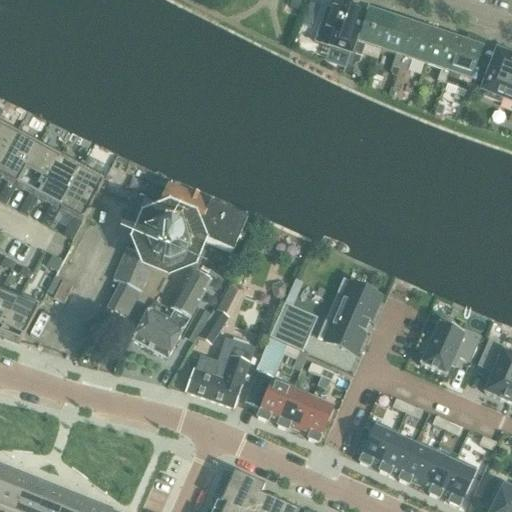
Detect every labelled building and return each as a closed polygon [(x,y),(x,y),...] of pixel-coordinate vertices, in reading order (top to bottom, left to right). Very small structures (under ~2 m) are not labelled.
[(301,0),(300,0),(291,0),(288,8),(297,12),(301,0)] [(328,9),(316,44),(350,55),(353,56),(367,14),(368,11),(347,4),(343,14),(328,9)] [(353,56),(360,59),(361,56),(364,47),(380,52),(390,20),(367,13),(353,56)] [(390,20),(380,52),(395,57),(391,69),(392,69),(391,74),(392,78),(396,79),(396,78),(399,71),(413,28),(390,20)] [(399,71),(396,78),(403,80),(405,74),(406,74),(410,63),(425,67),(436,35),(413,28),(399,71)] [(436,35),(425,67),(440,72),(436,84),(444,86),(458,42),(436,35)] [(458,42),(444,86),(467,94),(470,83),(481,50),(458,42)] [(511,105),(511,112),(511,114),(511,113),(511,62),(509,61),(507,57),(502,56),(499,57),(495,56),(481,94),(484,95),(482,99),(499,106),(501,101),(511,105)] [(342,74),(342,76),(348,79),(354,67),(347,64),(343,75),(342,74)] [(437,108),(435,115),(440,117),(443,110),(437,108)] [(0,164),(17,133),(0,123),(0,164)] [(15,189),(39,144),(17,133),(0,164),(0,180),(7,185),(0,196),(0,203),(5,207),(15,189)] [(15,189),(29,197),(19,214),(27,219),(37,201),(61,156),(39,144),(15,189)] [(49,231),(58,213),(83,168),(61,156),(37,201),(50,208),(41,226),(49,231)] [(83,168),(58,213),(72,220),(62,238),(72,243),(105,180),(83,168)] [(151,189),(145,201),(158,207),(155,215),(166,220),(183,228),(190,242),(194,240),(231,256),(246,223),(209,207),(209,206),(167,188),(164,194),(151,189)] [(150,226),(142,244),(149,261),(166,269),(184,262),(191,245),(190,242),(183,228),(166,220),(150,226)] [(154,264),(124,251),(112,283),(120,286),(106,312),(125,322),(139,295),(154,264)] [(48,265),(58,271),(62,264),(51,259),(48,265)] [(0,267),(11,273),(14,266),(4,260),(0,267)] [(18,276),(29,282),(32,276),(22,270),(18,276)] [(132,345),(132,344),(145,351),(145,352),(152,356),(152,355),(165,362),(165,363),(166,363),(183,330),(210,282),(190,272),(169,311),(173,313),(168,322),(148,311),(130,344),(132,345)] [(324,324),(317,341),(323,344),(344,353),(353,357),(363,335),(364,336),(364,335),(363,334),(366,325),(368,326),(368,325),(367,325),(377,301),(368,297),(370,294),(342,282),(334,300),(332,306),(331,307),(327,317),(326,319),(324,324)] [(53,300),(63,305),(72,288),(61,283),(53,300)] [(275,305),(284,304),(282,288),(272,289),(275,305)] [(2,290),(0,292),(0,335),(21,297),(2,290)] [(0,339),(18,347),(41,305),(21,297),(0,335),(0,339)] [(300,354),(301,355),(303,352),(309,336),(316,321),(314,320),(293,311),(291,310),(284,307),(284,306),(268,340),(286,348),(300,354)] [(209,318),(198,312),(182,340),(193,346),(209,318)] [(215,312),(199,340),(210,346),(226,318),(215,312)] [(424,357),(419,368),(445,380),(450,368),(453,370),(458,360),(468,365),(479,341),(463,334),(462,337),(438,326),(430,343),(427,341),(421,355),(424,357)] [(193,372),(185,396),(233,412),(251,354),(250,350),(226,343),(223,345),(216,366),(200,360),(195,373),(193,372)] [(492,375),(483,396),(508,407),(511,397),(511,358),(502,354),(504,351),(488,345),(478,369),(492,375)] [(282,357),(296,363),(300,354),(286,348),(282,357)] [(324,372),(311,367),(307,375),(320,381),(324,372)] [(320,381),(334,386),(337,378),(324,372),(320,381)] [(272,382),(258,376),(245,406),(259,412),(272,382)] [(278,427),(293,389),(273,381),(272,382),(257,418),(258,419),(257,422),(266,425),(267,423),(278,427)] [(287,431),(298,435),(311,402),(292,394),(294,390),(293,389),(278,427),(276,430),(286,434),(287,431)] [(308,440),(307,443),(317,447),(318,444),(332,411),(311,402),(298,435),(308,440)] [(395,403),(392,411),(405,416),(408,408),(395,403)] [(408,408),(405,416),(418,422),(422,414),(408,408)] [(431,428),(445,434),(448,426),(435,420),(431,428)] [(379,472),(396,435),(376,426),(370,439),(366,447),(363,445),(358,456),(361,458),(359,463),(360,463),(359,466),(368,470),(369,467),(379,472)] [(448,426),(445,434),(458,439),(462,432),(448,426)] [(415,444),(413,448),(395,440),(397,435),(396,435),(379,472),(378,475),(387,479),(389,476),(399,481),(416,444),(415,444)] [(478,448),(492,454),(495,447),(495,446),(482,440),(478,448)] [(419,490),(436,453),(416,444),(399,481),(398,484),(407,488),(408,485),(419,490)] [(439,499),(455,462),(453,466),(435,458),(437,453),(436,453),(419,490),(429,495),(428,498),(437,502),(439,499)] [(448,507),(457,511),(458,508),(459,508),(476,471),(455,462),(439,499),(449,504),(448,507)] [(7,474),(0,490),(0,511),(14,511),(27,482),(7,474)] [(290,511),(266,501),(259,498),(263,490),(233,476),(219,506),(224,509),(222,511),(290,511)] [(486,478),(476,495),(487,501),(497,483),(486,478)] [(27,482),(14,511),(37,511),(47,490),(27,482)] [(511,511),(511,491),(503,488),(490,511),(511,511)] [(47,490),(37,511),(61,511),(67,498),(47,490)] [(67,498),(61,511),(84,511),(87,506),(67,498)]
